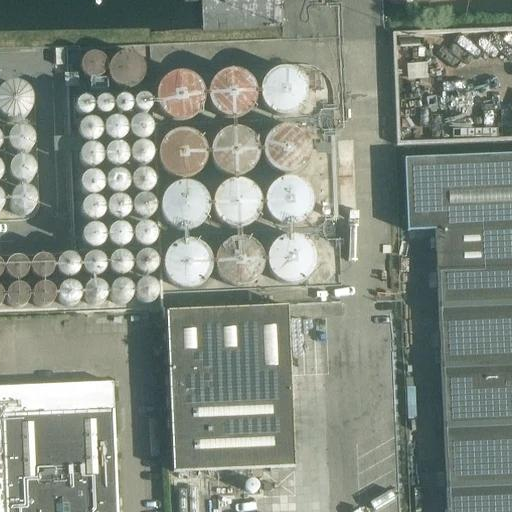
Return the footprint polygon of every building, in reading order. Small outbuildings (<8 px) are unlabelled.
[(114,60),(86,53),(82,70),(103,75),(103,74),(139,83),(145,58),(117,52),(114,60)] [(314,80),(275,64),(259,101),(298,118),(314,80)] [(207,105),(246,120),(261,83),(222,67),(207,105)] [(203,115),(199,72),(160,76),(163,119),(203,115)] [(0,122),(29,123),(31,86),(0,85),(0,122)] [(284,120),(260,154),(294,178),(318,144),(284,120)] [(262,189),(244,182),(262,138),(226,123),(209,163),(231,172),(215,212),(247,226),(262,189)] [(203,173),(202,130),(163,131),(164,174),(203,173)] [(420,232),(435,232),(446,511),(511,511),(511,156),(405,161),(408,233),(420,232)] [(179,178),(160,215),(192,232),(211,194),(179,178)] [(312,222),(313,179),(271,178),(270,221),(312,222)] [(168,314),(175,473),(295,468),(288,309),(168,314)] [(55,336),(55,358),(116,356),(115,334),(55,336)] [(0,511),(120,511),(115,384),(0,388),(0,511)]
